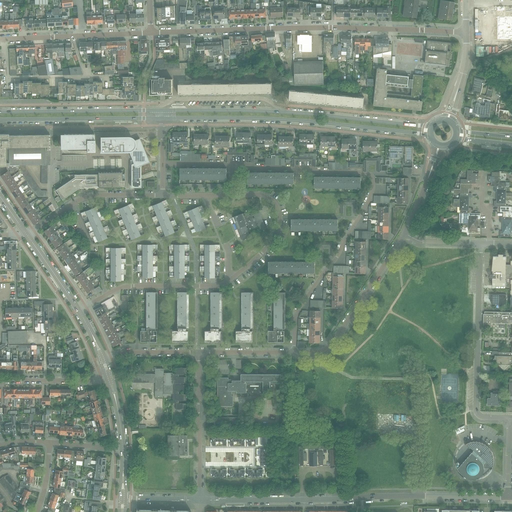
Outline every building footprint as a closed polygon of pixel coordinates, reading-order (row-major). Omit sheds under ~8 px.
[(71,0),(61,0),(62,7),(62,9),(73,8),(72,6),(73,6),(71,0)] [(177,19),(176,19),(177,24),(180,24),(186,24),(186,19),(186,14),(186,7),(187,0),(184,0),(178,0),(178,6),(177,6),(177,12),(177,19)] [(405,2),(404,12),(404,16),(403,16),(417,18),(418,11),(419,11),(420,8),(418,7),(419,0),(406,0),(406,2),(405,2)] [(441,0),(439,11),(439,14),(439,18),(438,18),(452,20),(453,14),(454,14),(455,10),(453,9),(454,2),(441,0)] [(294,6),(294,8),(294,17),(296,18),(296,17),(300,17),(300,8),(299,8),(299,7),(303,8),(304,2),(299,1),(299,6),(294,6)] [(272,2),(270,2),(268,17),(277,17),(277,8),(276,5),(272,5),(272,2)] [(201,6),(201,5),(197,6),(197,9),(197,15),(200,15),(200,20),(204,20),(204,22),(206,22),(205,8),(201,8),(201,6)] [(308,6),(308,7),(308,12),(311,12),(311,17),(314,17),(314,19),(316,19),(316,8),(311,8),(311,6),(308,6)] [(321,8),(316,8),(316,19),(318,19),(318,17),(321,17),(321,13),(324,13),(325,6),(321,6),(321,8)] [(333,6),(333,8),(333,13),(337,13),(337,17),(341,17),(344,17),(344,8),(337,8),(337,6),(333,6)] [(383,7),(383,8),(383,19),(384,19),(384,17),(388,17),(388,15),(391,15),(391,7),(383,7)] [(54,16),(54,18),(55,24),(53,24),(53,26),(62,26),(62,15),(62,14),(61,9),(59,9),(59,8),(53,8),(54,9),(51,9),(52,14),(54,16)] [(224,10),(219,10),(219,21),(221,21),(221,19),(225,19),(224,14),(227,14),(227,8),(224,8),(224,10)] [(104,10),(104,11),(104,16),(107,16),(107,24),(114,23),(113,17),(113,16),(110,16),(110,10),(104,10)] [(113,10),(113,16),(113,17),(116,17),(117,23),(125,23),(124,15),(120,15),(119,10),(113,10)] [(30,12),(30,15),(29,15),(29,19),(22,19),(22,25),(26,25),(26,28),(33,27),(32,15),(32,11),(30,12)] [(49,12),(46,13),(47,27),(53,26),(53,24),(55,24),(54,18),(50,18),(50,16),(49,16),(49,12)] [(16,20),(16,13),(13,13),(14,28),(19,28),(19,27),(22,27),(21,20),(16,20)] [(511,16),(497,16),(497,39),(510,39),(510,38),(511,37),(511,16)] [(275,33),(266,34),(266,39),(267,42),(268,49),(276,46),(276,45),(275,38),(275,34),(275,33)] [(309,35),(300,35),(300,36),(298,35),(298,37),(298,44),(303,44),(303,52),(312,52),(312,41),(312,36),(310,36),(310,35),(309,35)] [(334,35),(324,35),(324,41),(323,48),(323,54),(326,54),(326,47),(327,42),(330,42),(330,45),(334,45),(334,35)] [(248,41),(248,36),(242,36),(242,42),(241,42),(241,44),(241,45),(242,59),(245,59),(245,48),(253,48),(252,41),(248,41)] [(195,44),(194,38),(186,38),(187,58),(189,58),(189,51),(192,51),(192,47),(191,47),(191,44),(195,44)] [(388,38),(382,38),(382,39),(383,51),(389,51),(389,52),(392,51),(392,45),(389,45),(389,38),(388,38)] [(170,46),(170,39),(163,39),(163,49),(170,49),(170,52),(173,52),(173,46),(170,46)] [(374,46),(374,55),(376,55),(376,52),(383,52),(383,51),(382,39),(377,39),(376,39),(376,46),(374,46)] [(148,54),(147,41),(147,40),(141,40),(141,42),(138,42),(139,46),(139,54),(142,54),(148,54)] [(427,40),(426,45),(426,49),(426,50),(424,63),(425,63),(446,65),(447,60),(449,60),(450,51),(447,51),(448,43),(451,43),(427,40)] [(126,50),(126,41),(117,41),(117,54),(117,55),(118,63),(124,63),(123,56),(125,56),(125,50),(126,50)] [(92,42),(86,42),(87,50),(95,50),(95,42),(92,42)] [(213,56),(212,42),(204,43),(204,50),(209,50),(209,54),(211,54),(211,56),(213,56)] [(204,50),(204,43),(197,43),(197,45),(195,46),(195,54),(198,54),(198,50),(199,50),(199,54),(202,54),(202,59),(206,59),(206,56),(205,56),(204,50)] [(52,54),(52,52),(51,44),(46,44),(46,53),(49,53),(50,59),(44,59),(45,65),(47,75),(55,75),(54,67),(52,59),(52,57),(52,54)] [(323,61),(294,62),(294,76),(294,86),(324,85),(323,61)] [(47,75),(45,65),(37,66),(38,69),(39,75),(47,75)] [(374,96),(373,106),(378,106),(412,109),(420,110),(420,111),(421,111),(422,101),(420,101),(420,100),(419,100),(420,95),(421,95),(423,76),(413,75),(410,100),(409,100),(409,96),(387,93),(388,86),(408,88),(409,88),(409,85),(408,85),(409,77),(387,74),(387,70),(388,68),(391,68),(391,69),(391,68),(373,66),(373,69),(377,69),(377,73),(375,89),(375,90),(375,96),(374,96)] [(290,85),(288,76),(277,78),(280,86),(290,85)] [(172,95),(172,79),(167,79),(167,81),(165,81),(165,78),(159,78),(159,79),(149,79),(149,95),(160,95),(160,94),(165,94),(165,95),(172,95)] [(475,97),(484,99),(485,96),(480,94),(482,85),(484,85),(485,80),(480,79),(475,78),(474,83),(475,83),(473,93),(476,94),(475,97)] [(216,95),(216,83),(215,83),(215,84),(208,84),(205,84),(205,85),(197,85),(197,84),(197,95),(197,94),(204,94),(204,95),(209,95),(209,94),(216,94),(216,95)] [(234,95),(234,83),(234,84),(226,84),(224,84),(216,84),(216,83),(216,95),(216,94),(222,94),(222,95),(228,95),(228,94),(234,94),(234,95)] [(253,94),(253,83),(252,83),(252,84),(245,84),(242,84),(234,84),(234,83),(234,95),(234,94),(241,94),(241,95),(247,94),(247,93),(253,93),(253,94)] [(263,84),(261,84),(253,84),(253,83),(253,94),(253,93),(259,93),(259,94),(265,94),(265,93),(271,93),(271,94),(272,94),(271,89),(271,83),(271,84),(263,84)] [(197,95),(197,84),(197,85),(189,85),(189,84),(179,85),(179,84),(178,84),(179,95),(179,94),(185,94),(185,95),(191,95),(191,94),(197,94),(197,95)] [(290,90),(289,96),(289,101),(289,100),(295,101),(295,102),(301,102),(301,101),(307,102),(307,103),(309,92),(308,92),(308,93),(301,92),(298,91),(298,92),(290,91),(290,90)] [(309,92),(307,103),(308,103),(308,102),(314,103),(314,104),(320,104),(320,103),(326,104),(326,105),(327,94),(319,94),(316,93),(309,93),(309,92)] [(327,94),(326,105),(326,104),(332,105),(332,106),(338,106),(338,105),(344,106),(344,107),(346,95),(345,95),(345,96),(338,95),(335,95),(327,94)] [(346,95),(344,107),(345,107),(345,106),(351,106),(351,107),(356,108),(357,107),(363,107),(363,108),(363,109),(364,97),(364,98),(356,97),(353,97),(346,96),(346,95)] [(476,104),(474,114),(479,114),(479,116),(485,117),(485,114),(489,114),(490,112),(493,112),(494,103),(490,103),(485,103),(485,106),(480,105),(481,104),(476,104)] [(497,104),(496,110),(495,115),(498,115),(498,117),(508,118),(508,120),(511,120),(511,109),(509,110),(509,111),(499,110),(500,104),(497,104)] [(177,133),(173,133),(173,138),(172,138),(172,144),(169,144),(169,152),(174,152),(174,146),(175,146),(176,145),(176,144),(180,144),(180,142),(180,133),(177,133)] [(0,165),(6,166),(7,170),(19,170),(19,169),(19,165),(26,165),(41,165),(47,165),(50,165),(50,145),(50,137),(50,135),(8,135),(8,134),(0,134),(0,165)] [(94,145),(94,144),(94,140),(94,134),(64,134),(64,135),(62,135),(61,135),(61,148),(63,148),(65,148),(86,147),(86,151),(94,151),(94,145)] [(141,178),(141,175),(141,166),(148,163),(149,162),(140,138),(134,141),(133,140),(132,139),(131,138),(130,138),(129,137),(128,137),(112,137),(101,138),(101,152),(117,152),(129,151),(133,164),(131,165),(131,187),(143,187),(143,181),(141,181),(141,178)] [(321,137),(321,142),(321,146),(320,146),(319,150),(324,150),(324,146),(325,146),(325,145),(328,146),(328,138),(325,138),(325,137),(321,137)] [(342,139),(342,144),(342,149),(341,149),(341,151),(345,151),(345,149),(346,149),(346,148),(349,148),(349,140),(346,140),(346,139),(342,139)] [(404,155),(405,155),(405,147),(400,147),(400,148),(398,148),(398,147),(391,146),(390,146),(390,145),(389,145),(389,149),(388,149),(388,151),(389,151),(389,155),(389,158),(398,158),(398,155),(404,155)] [(413,147),(405,147),(405,155),(405,164),(412,165),(412,148),(413,148),(413,147)] [(187,168),(180,168),(180,179),(181,179),(181,178),(195,178),(195,168),(189,168),(187,168)] [(202,168),(195,168),(195,178),(211,178),(211,168),(205,168),(202,168)] [(217,168),(211,168),(211,178),(226,178),(226,179),(226,169),(220,168),(217,168)] [(412,168),(403,168),(403,176),(412,176),(412,168)] [(460,179),(460,183),(475,184),(475,179),(478,179),(478,173),(472,173),(472,170),(467,170),(467,179),(460,179)] [(7,171),(1,176),(4,181),(11,177),(7,171)] [(56,190),(62,199),(62,200),(79,189),(79,188),(84,188),(84,186),(99,186),(99,188),(104,188),(112,188),(112,187),(125,187),(125,180),(122,180),(122,172),(98,173),(98,174),(74,175),(74,177),(56,190)] [(254,173),(249,173),(248,173),(247,184),(248,184),(248,182),(263,182),(263,173),(256,173),(256,172),(254,172),(254,173)] [(269,173),(263,173),(263,182),(278,182),(278,173),(272,173),(272,172),(269,172),(269,173)] [(285,173),(278,173),(278,182),(293,183),(293,184),(294,184),(294,173),(287,173),(287,172),(285,172),(285,173)] [(491,186),(494,187),(506,187),(509,187),(509,183),(506,183),(499,183),(500,172),(492,172),(491,176),(488,176),(488,182),(491,182),(491,186)] [(321,177),(316,177),(314,177),(314,188),(315,188),(315,186),(330,187),(330,177),(323,177),(323,176),(321,176),(321,177)] [(15,182),(11,177),(4,181),(8,187),(15,182)] [(336,177),(330,177),(330,187),(345,187),(345,177),(339,177),(336,177)] [(351,177),(345,177),(345,187),(360,187),(360,188),(361,177),(354,177),(351,177)] [(20,179),(15,182),(8,187),(12,192),(20,186),(18,183),(21,181),(20,179)] [(454,193),(460,193),(468,194),(468,193),(469,189),(472,189),(472,184),(460,183),(460,189),(454,189),(454,193)] [(23,185),(20,186),(12,192),(11,193),(15,198),(21,194),(20,191),(21,190),(21,189),(24,187),(23,185)] [(497,192),(497,196),(511,197),(511,193),(505,193),(506,187),(494,187),(494,192),(497,192)] [(27,190),(21,194),(15,198),(19,203),(25,199),(23,196),(25,195),(25,194),(28,192),(27,190)] [(454,199),(454,203),(468,204),(468,199),(471,199),(471,193),(468,193),(468,194),(460,193),(460,199),(454,199)] [(30,195),(25,199),(19,203),(22,209),(29,204),(27,202),(29,200),(28,200),(32,197),(30,195)] [(494,206),(500,207),(505,207),(505,201),(511,201),(511,197),(497,196),(497,201),(494,201),(494,206)] [(160,203),(157,204),(161,214),(166,212),(164,207),(168,205),(166,200),(160,202),(160,203)] [(34,201),(29,204),(22,209),(26,214),(33,210),(31,207),(33,206),(32,205),(35,203),(34,201)] [(126,206),(123,207),(127,217),(132,215),(130,210),(134,208),(132,203),(126,206)] [(460,213),(463,213),(471,213),(471,208),(468,208),(468,204),(454,203),(453,207),(460,207),(460,213)] [(161,214),(157,204),(154,205),(153,205),(148,208),(150,212),(154,211),(156,216),(161,214)] [(38,206),(33,210),(26,214),(30,220),(36,215),(34,212),(36,211),(36,210),(39,208),(38,206)] [(93,208),(90,210),(94,220),(99,218),(97,212),(101,211),(99,206),(93,208)] [(196,208),(193,210),(197,219),(202,218),(199,212),(204,211),(202,206),(196,208)] [(127,217),(123,207),(120,209),(114,211),(116,216),(120,214),(122,219),(127,217)] [(503,212),(503,216),(511,217),(511,216),(511,212),(511,213),(511,207),(505,207),(500,207),(500,212),(503,212)] [(94,220),(90,210),(87,211),(86,211),(81,213),(83,218),(87,216),(89,222),(94,220)] [(170,210),(166,212),(161,214),(165,224),(170,222),(168,217),(172,215),(170,210)] [(197,219),(193,210),(189,211),(184,213),(186,218),(190,216),(192,221),(197,219)] [(41,212),(36,215),(30,220),(34,225),(40,220),(38,217),(40,216),(43,213),(41,212)] [(251,214),(242,213),(242,214),(234,217),(233,217),(234,217),(234,219),(235,221),(236,221),(236,223),(244,220),(253,218),(251,214)] [(462,219),(462,223),(477,224),(477,219),(480,219),(480,213),(471,213),(463,213),(463,215),(469,215),(469,220),(462,219)] [(136,214),(132,215),(127,217),(131,227),(136,225),(134,220),(138,218),(137,216),(136,214)] [(165,224),(161,214),(156,216),(152,218),(154,222),(158,220),(160,226),(165,224)] [(103,216),(99,218),(94,220),(98,229),(103,228),(101,222),(105,220),(103,216)] [(206,216),(202,218),(197,219),(201,230),(204,228),(205,228),(206,228),(203,222),(208,220),(206,216)] [(503,222),(503,226),(511,226),(511,222),(511,223),(511,217),(503,216),(500,216),(500,222),(503,222)] [(131,227),(127,217),(122,219),(118,221),(120,226),(124,224),(126,229),(131,227)] [(255,218),(253,218),(244,220),(236,223),(235,223),(236,223),(237,225),(237,227),(238,229),(246,225),(256,222),(256,220),(255,218)] [(201,230),(197,219),(192,221),(188,223),(190,228),(194,226),(196,232),(198,231),(201,230)] [(298,219),(291,219),(291,221),(291,223),(291,230),(292,230),(292,229),(307,229),(307,219),(300,219),(298,219)] [(313,219),(307,219),(307,229),(322,229),(322,219),(316,219),(313,219)] [(328,219),(322,219),(322,229),(337,229),(337,230),(338,219),(331,219),(328,219)] [(98,229),(94,220),(89,222),(85,223),(87,228),(91,226),(93,231),(98,229)] [(174,220),(170,222),(165,224),(169,234),(173,233),(174,232),(172,226),(176,225),(174,220)] [(256,222),(246,225),(238,229),(238,231),(239,232),(240,232),(241,234),(248,231),(255,228),(258,226),(257,223),(256,222)] [(55,232),(52,229),(57,225),(56,223),(44,231),(48,237),(55,232)] [(140,223),(136,225),(131,227),(135,237),(139,236),(140,236),(138,230),(142,228),(140,223)] [(477,224),(462,223),(462,227),(469,227),(469,233),(473,234),(473,237),(475,237),(480,237),(480,236),(480,228),(477,228),(477,224)] [(169,234),(165,224),(160,226),(156,228),(158,232),(162,230),(165,236),(166,236),(166,235),(169,234)] [(107,226),(103,228),(98,229),(102,240),(106,238),(107,238),(105,232),(109,230),(107,226)] [(511,226),(503,226),(502,231),(499,231),(499,236),(499,237),(511,237),(511,231),(511,230),(511,226)] [(131,227),(126,229),(122,231),(124,235),(128,234),(131,239),(132,239),(135,237),(131,227)] [(255,228),(248,231),(241,234),(240,235),(241,234),(242,236),(241,237),(242,239),(242,240),(242,241),(243,240),(251,237),(250,235),(253,233),(255,232),(256,234),(258,233),(255,228)] [(102,240),(98,229),(93,231),(89,233),(91,238),(95,236),(98,242),(99,241),(102,240)] [(57,231),(55,232),(48,237),(52,242),(58,237),(60,236),(57,231)] [(62,243),(58,237),(52,242),(55,247),(60,245),(62,243)] [(4,250),(7,250),(16,249),(16,243),(15,243),(15,241),(4,241),(4,250)] [(57,248),(60,254),(69,248),(65,242),(57,248)] [(74,244),(72,246),(69,248),(60,254),(64,259),(71,254),(69,252),(71,251),(70,250),(73,248),(76,246),(74,244)] [(142,250),(142,256),(147,256),(147,245),(144,245),(137,245),(137,250),(142,250)] [(151,245),(147,245),(147,256),(152,256),(152,250),(157,250),(157,245),(151,245)] [(174,250),(174,256),(179,256),(179,245),(175,245),(169,245),(169,249),(169,250),(174,250)] [(183,245),(179,245),(179,256),(184,256),(184,250),(189,250),(189,245),(183,245)] [(205,250),(205,256),(210,256),(210,245),(206,245),(200,245),(200,250),(205,250)] [(214,245),(210,245),(210,256),(215,256),(215,250),(220,250),(220,245),(214,245)] [(110,253),(110,259),(116,259),(116,248),(112,248),(106,248),(106,253),(110,253)] [(119,248),(116,248),(116,259),(121,259),(121,253),(125,253),(125,248),(119,248)] [(75,251),(71,254),(64,259),(68,264),(78,257),(76,254),(77,253),(75,251)] [(505,277),(506,268),(506,256),(503,256),(503,255),(498,255),(498,256),(493,256),(491,271),(492,271),(492,274),(491,274),(490,275),(489,276),(490,277),(490,278),(491,278),(492,278),(492,286),(505,286),(505,277)] [(79,256),(78,257),(68,264),(72,270),(78,265),(76,262),(78,261),(78,260),(80,258),(79,256)] [(142,261),(142,266),(147,266),(147,256),(142,256),(137,256),(137,261),(142,261)] [(157,256),(152,256),(147,256),(147,266),(152,266),(152,261),(157,261),(157,256)] [(179,266),(179,256),(174,256),(169,256),(169,261),(174,261),(174,266),(179,266)] [(189,256),(184,256),(179,256),(179,266),(184,266),(184,261),(189,261),(189,256)] [(205,261),(205,266),(210,266),(210,256),(205,256),(200,256),(200,261),(205,261)] [(220,256),(215,256),(210,256),(210,266),(215,266),(215,261),(220,261),(220,260),(220,256)] [(116,270),(116,259),(110,259),(106,259),(106,264),(111,264),(111,270),(116,270)] [(125,259),(121,259),(116,259),(116,270),(121,270),(121,264),(125,264),(125,259)] [(275,262),(268,262),(269,273),(269,271),(284,271),(284,262),(277,262),(277,261),(275,261),(275,262)] [(290,262),(284,262),(284,271),(299,271),(299,262),(293,262),(293,261),(290,261),(290,262)] [(306,262),(299,262),(299,271),(314,272),(314,273),(315,273),(315,262),(308,262),(308,261),(306,261),(306,262)] [(83,262),(78,265),(72,270),(75,275),(82,271),(80,268),(82,266),(81,266),(84,264),(83,262)] [(144,277),(147,277),(147,266),(142,266),(137,266),(137,271),(142,271),(142,278),(144,278),(144,277)] [(157,266),(152,266),(147,266),(147,277),(151,277),(151,278),(152,278),(152,271),(157,271),(157,266)] [(179,277),(179,266),(174,266),(169,266),(169,271),(174,271),(174,278),(175,278),(175,277),(179,277)] [(189,266),(184,266),(179,266),(179,277),(183,277),(183,278),(184,278),(184,271),(189,271),(189,266)] [(206,277),(210,277),(210,266),(205,266),(200,266),(200,271),(205,271),(205,278),(206,278),(206,277)] [(220,266),(215,266),(210,266),(210,277),(214,277),(214,278),(215,278),(215,271),(220,271),(220,266)] [(76,277),(80,282),(86,278),(93,273),(94,272),(90,267),(76,277)] [(116,281),(116,270),(111,270),(106,270),(106,275),(111,275),(110,281),(112,281),(116,281)] [(125,270),(121,270),(116,270),(116,281),(119,281),(121,281),(121,275),(125,275),(125,270)] [(88,281),(86,278),(80,282),(84,288),(90,283),(95,280),(93,278),(90,280),(88,281)] [(94,289),(90,283),(84,288),(87,293),(91,290),(95,295),(102,291),(99,286),(94,289)] [(146,331),(140,331),(140,342),(147,342),(147,341),(149,341),(149,342),(152,342),(156,342),(156,331),(155,331),(155,329),(157,329),(157,292),(153,292),(148,292),(148,290),(146,290),(146,300),(146,331)] [(177,290),(177,296),(179,296),(179,328),(177,328),(177,331),(176,331),(171,331),(171,342),(175,342),(178,342),(178,341),(181,341),(181,342),(187,342),(187,331),(185,331),(185,329),(188,329),(188,325),(188,323),(188,292),(184,292),(179,292),(179,290),(177,290)] [(211,291),(211,296),(213,296),(213,328),(211,328),(211,331),(209,331),(205,331),(205,342),(208,342),(212,342),(214,342),(221,342),(221,331),(220,331),(220,329),(222,329),(222,323),(222,292),(218,292),(213,292),(213,291),(211,291)] [(242,291),(242,296),(244,296),(244,328),(242,328),(242,331),(240,331),(236,331),(236,342),(239,342),(243,342),(245,342),(252,342),(252,331),(250,331),(250,329),(253,329),(253,325),(253,323),(253,292),(249,292),(244,292),(244,291),(242,291)] [(276,291),(274,291),(274,300),(274,331),(268,331),(268,342),(275,342),(277,342),(280,342),(284,342),(284,331),(283,331),(283,329),(285,329),(285,292),(281,292),(276,292),(276,291)] [(491,304),(496,304),(506,305),(506,295),(490,294),(490,299),(492,299),(491,304)] [(52,304),(44,304),(44,301),(34,301),(34,306),(41,305),(41,311),(43,311),(52,311),(52,304)] [(103,307),(95,311),(98,317),(106,313),(103,307)] [(511,343),(511,352),(511,351),(511,312),(484,312),(484,314),(483,314),(483,327),(491,328),(491,323),(511,323),(511,343)] [(108,319),(106,313),(98,317),(101,323),(108,319)] [(112,325),(108,319),(101,323),(104,328),(112,325)] [(53,330),(53,323),(44,324),(44,330),(45,333),(48,333),(52,333),(52,330),(53,330)] [(114,330),(112,325),(104,328),(107,334),(114,330)] [(116,334),(114,330),(107,334),(110,340),(118,336),(123,334),(122,332),(118,333),(116,334)] [(27,331),(8,331),(8,344),(27,344),(27,331)] [(120,342),(118,336),(110,340),(113,346),(120,343),(121,345),(124,344),(127,342),(124,337),(121,339),(122,341),(120,342)] [(66,339),(67,343),(70,342),(71,344),(70,344),(74,354),(70,355),(72,362),(76,360),(83,358),(80,352),(80,350),(77,341),(74,342),(73,341),(74,341),(72,337),(66,339)] [(508,365),(510,365),(511,365),(511,364),(511,358),(511,355),(511,351),(511,352),(498,352),(498,353),(498,356),(495,356),(495,357),(494,358),(494,359),(493,359),(493,360),(494,359),(496,360),(496,364),(500,365),(500,366),(501,366),(501,367),(502,368),(503,368),(504,368),(505,368),(506,368),(507,367),(508,366),(508,365)] [(176,368),(176,374),(173,374),(173,373),(163,373),(163,369),(155,369),(155,374),(133,374),(133,383),(155,383),(155,391),(155,398),(163,398),(163,394),(172,394),(172,404),(175,404),(175,410),(186,410),(186,403),(179,403),(179,400),(186,401),(186,394),(179,394),(179,391),(186,391),(186,385),(179,385),(179,383),(186,383),(186,377),(179,377),(179,374),(186,374),(186,368),(176,368)] [(241,379),(236,379),(233,379),(228,379),(228,378),(221,377),(217,377),(217,406),(224,406),(233,406),(233,398),(232,398),(232,392),(237,392),(248,392),(248,394),(263,395),(263,390),(270,390),(270,381),(281,381),(281,380),(281,374),(242,374),(241,374),(241,379)] [(45,398),(42,398),(42,389),(36,389),(36,398),(39,398),(39,404),(42,404),(46,404),(46,398),(45,398)] [(89,400),(89,402),(91,401),(91,402),(97,400),(94,390),(88,391),(89,394),(91,399),(89,400)] [(488,398),(488,399),(488,405),(491,405),(499,405),(500,402),(503,402),(503,395),(501,395),(501,391),(493,391),(493,393),(491,393),(491,398),(488,398)] [(98,399),(97,400),(91,402),(91,401),(89,402),(91,408),(100,406),(98,399)] [(101,412),(100,406),(91,408),(93,414),(101,412)] [(103,418),(101,412),(93,414),(88,415),(88,418),(93,417),(94,420),(103,418)] [(15,414),(11,414),(12,422),(6,423),(5,425),(6,433),(13,432),(12,426),(16,425),(15,414)] [(30,418),(26,418),(26,423),(21,423),(21,426),(21,431),(29,431),(29,426),(28,426),(28,423),(30,423),(30,420),(30,418)] [(105,424),(103,418),(94,420),(96,426),(98,426),(103,424),(105,424)] [(106,434),(103,424),(98,426),(101,436),(106,434)] [(49,426),(49,427),(49,432),(59,433),(60,427),(60,425),(54,425),(54,427),(49,426)] [(178,435),(173,435),(167,435),(167,436),(168,436),(168,455),(168,456),(178,456),(178,455),(187,455),(187,439),(187,435),(178,435)] [(467,443),(465,444),(464,445),(463,446),(462,447),(460,448),(459,450),(458,451),(458,453),(457,455),(456,457),(456,458),(456,460),(456,462),(456,464),(456,465),(457,466),(457,467),(457,468),(458,470),(459,471),(460,472),(461,473),(462,474),(463,475),(464,476),(465,477),(467,478),(468,478),(470,479),(471,479),(473,479),(474,480),(476,480),(478,479),(479,479),(480,479),(482,478),(484,477),(485,476),(487,476),(488,474),(489,473),(490,472),(491,471),(492,469),(492,468),(493,467),(493,465),(494,464),(494,462),(494,460),(494,459),(493,457),(493,456),(493,454),(492,453),(491,451),(490,450),(489,448),(488,447),(487,446),(485,445),(484,444),(482,443),(481,443),(479,442),(477,442),(476,442),(474,442),(472,442),(470,442),(468,443),(467,443)] [(15,454),(14,447),(7,449),(9,456),(10,459),(18,457),(17,453),(15,454)] [(9,456),(7,449),(0,451),(2,458),(9,456)] [(74,451),(64,450),(64,457),(71,457),(70,460),(73,461),(74,451)] [(84,452),(74,451),(73,461),(83,461),(83,458),(84,452)] [(307,452),(299,452),(299,466),(307,466),(307,453),(307,452)] [(319,453),(310,454),(310,466),(319,466),(319,453)] [(97,457),(97,462),(97,464),(105,465),(106,458),(97,457)] [(56,470),(55,473),(54,480),(61,481),(62,475),(67,476),(68,472),(66,472),(64,471),(62,471),(56,470)] [(94,481),(101,482),(101,478),(103,478),(104,472),(96,471),(95,478),(94,477),(94,481)] [(61,481),(54,480),(53,487),(55,487),(54,490),(61,492),(65,493),(65,491),(66,489),(60,488),(61,481)] [(94,481),(91,481),(91,484),(88,484),(87,489),(99,491),(99,488),(100,487),(100,486),(103,486),(103,482),(101,482),(94,481)] [(24,489),(21,495),(28,498),(31,492),(24,489)] [(99,491),(87,489),(86,498),(101,500),(102,496),(99,495),(99,494),(98,493),(99,491)] [(52,493),(50,500),(56,502),(58,495),(60,496),(61,492),(54,490),(54,493),(52,493)] [(21,495),(17,493),(16,494),(14,500),(25,505),(28,498),(21,495)] [(56,502),(50,500),(48,506),(49,507),(48,510),(53,511),(58,511),(59,510),(54,508),(56,502)] [(101,503),(85,501),(84,510),(96,511),(96,508),(97,508),(98,508),(98,507),(100,507),(101,503)]
